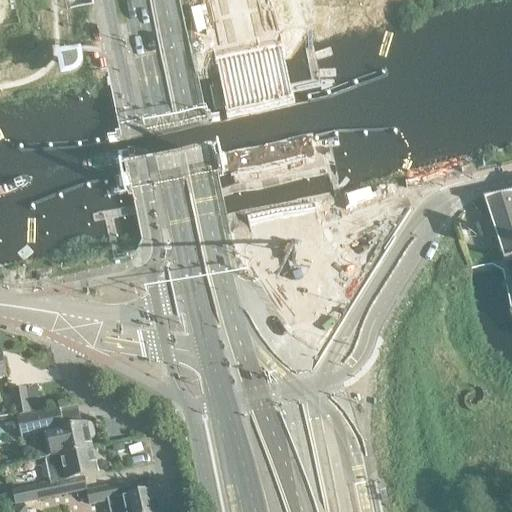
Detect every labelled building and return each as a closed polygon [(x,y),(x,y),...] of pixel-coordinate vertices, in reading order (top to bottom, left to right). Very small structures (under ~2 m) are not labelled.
[(82,52),(57,56),(62,80),(76,77),(81,72),(84,67),(83,61),(82,52)] [(511,194),(491,199),(484,200),(486,206),(503,256),(502,256),(504,260),(497,268),(503,271),(511,312),(511,194)] [(17,417),(30,414),(26,389),(13,391),(17,417)] [(87,425),(61,430),(57,411),(18,420),(22,439),(31,437),(37,462),(44,460),(93,450),(87,425)] [(98,475),(93,450),(44,460),(49,485),(83,478),(98,475)] [(87,493),(83,478),(49,485),(10,493),(14,509),(87,493)] [(90,506),(118,500),(115,486),(87,492),(90,506)] [(123,498),(126,511),(159,511),(155,491),(123,498)]
